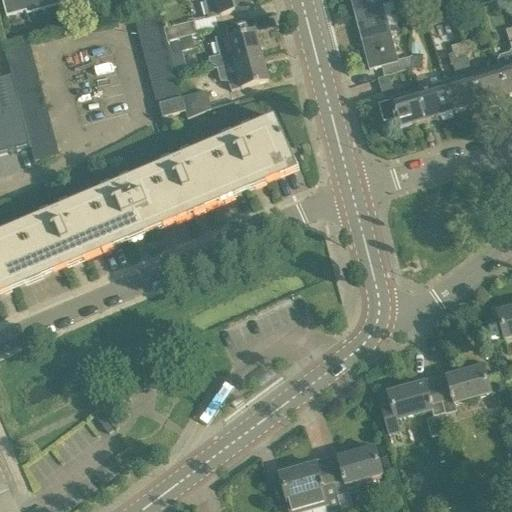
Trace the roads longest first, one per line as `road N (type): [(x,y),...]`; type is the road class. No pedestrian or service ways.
road 1 (residential): [(0,344),(350,193)]
road 2 (tertiary): [(138,511),(335,365),(368,337),(377,317)]
road 3 (tertiary): [(350,193),(295,0)]
road 4 (residential): [(511,147),(350,193)]
road 5 (residential): [(377,317),(419,310),(511,243)]
road 6 (tertiary): [(377,317),(379,296),(350,193)]
